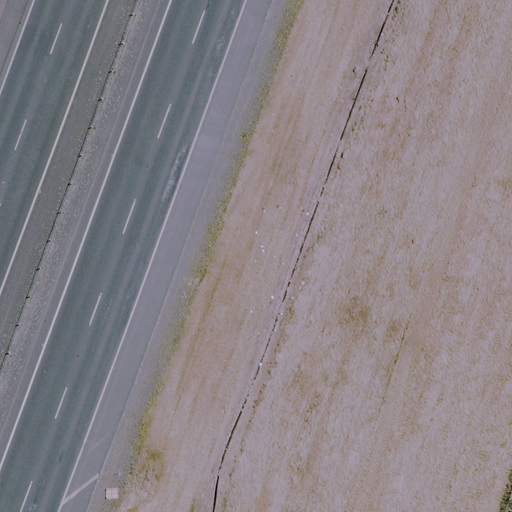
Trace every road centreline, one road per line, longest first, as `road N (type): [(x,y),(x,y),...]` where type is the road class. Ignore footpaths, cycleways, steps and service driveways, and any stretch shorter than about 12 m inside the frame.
road 1 (motorway): [(207,0),(22,511)]
road 2 (motorway): [(0,193),(69,0)]
